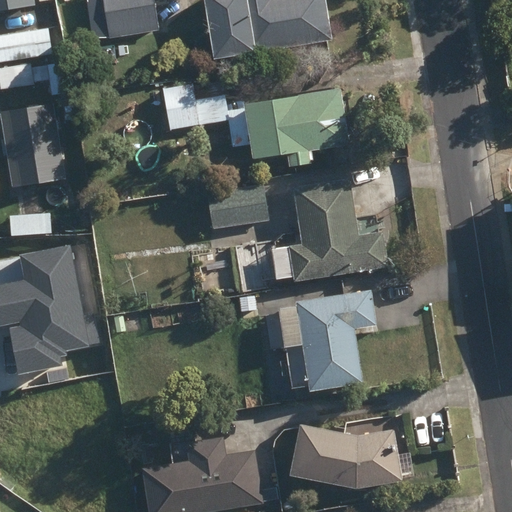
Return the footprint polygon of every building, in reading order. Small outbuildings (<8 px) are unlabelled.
[(0,0),(0,12),(35,7),(34,0),(0,0)] [(109,36),(109,39),(160,32),(154,0),(87,0),(93,39),(109,36)] [(203,0),(214,62),(334,42),(326,0),(203,0)] [(0,36),(0,63),(53,54),(49,28),(0,36)] [(0,69),(0,84),(1,91),(34,87),(31,65),(0,69)] [(35,69),(39,84),(56,81),(53,65),(35,69)] [(163,89),(171,132),(228,123),(221,83),(193,88),(192,85),(163,89)] [(288,157),(290,169),(314,165),(312,153),(351,147),(341,91),(244,107),(254,163),(288,157)] [(1,115),(13,189),(66,181),(59,132),(62,131),(60,124),(57,125),(54,106),(1,115)] [(294,279),(295,282),(389,269),(385,235),(359,238),(352,181),(293,189),(301,247),(272,251),(277,281),(294,279)] [(207,196),(213,230),(269,221),(264,187),(207,196)] [(12,211),(12,232),(57,232),(57,211),(12,211)] [(9,327),(19,375),(63,366),(61,358),(68,356),(67,352),(90,347),(88,344),(100,342),(94,312),(85,314),(70,243),(19,253),(24,278),(0,283),(0,327),(18,323),(18,325),(9,327)] [(296,304),(309,394),(364,386),(356,331),(377,328),(372,293),(296,304)] [(244,303),(247,324),(281,319),(278,298),(244,303)] [(291,478),(357,490),(403,483),(395,433),(360,439),(300,428),(291,478)] [(142,471),(148,511),(226,511),(265,505),(256,452),(226,457),(223,439),(186,445),(189,463),(142,471)] [(281,477),(284,499),(297,498),(294,482),(289,483),(288,475),(281,477)]
